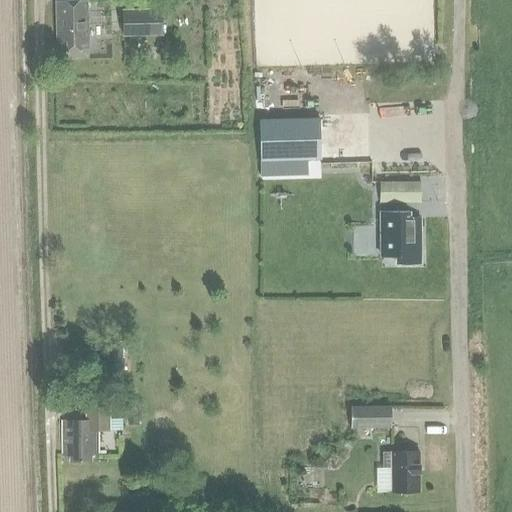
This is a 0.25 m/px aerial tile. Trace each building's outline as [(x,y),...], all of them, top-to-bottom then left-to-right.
[(88,51),(87,1),(56,2),(57,52),(88,51)] [(162,36),(162,11),(122,12),(122,37),(162,36)] [(319,119),(259,121),(260,161),(276,161),(320,160),(319,119)] [(260,161),(260,176),(276,176),(276,161),(260,161)] [(421,204),(421,183),(379,183),(379,204),(421,204)] [(420,257),(420,218),(407,218),(407,212),(380,213),(380,229),(390,229),(390,258),(396,257),(396,263),(415,263),(415,257),(420,257)] [(125,343),(104,343),(103,382),(124,382),(125,343)] [(98,457),(98,430),(106,430),(106,422),(106,400),(85,400),(85,421),(62,421),(62,457),(70,457),(70,463),(91,462),(91,457),(98,457)] [(350,428),(390,428),(390,407),(349,407),(350,428)] [(143,417),(133,417),(133,426),(143,426),(143,417)] [(174,449),(158,449),(157,466),(173,466),(174,449)] [(420,493),(419,452),(391,453),(383,453),(383,468),(391,468),(391,493),(420,493)]
